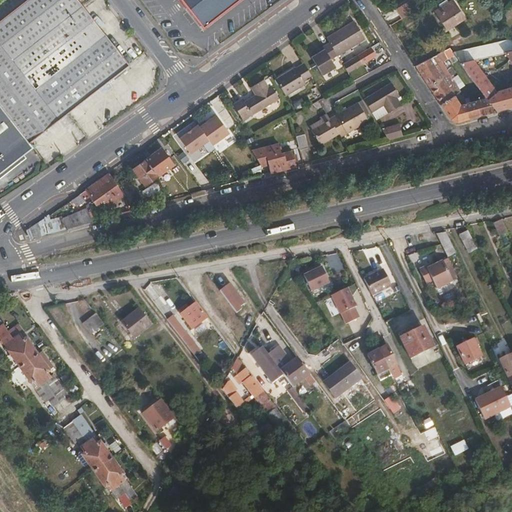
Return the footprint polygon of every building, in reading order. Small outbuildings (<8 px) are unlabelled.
[(26,0),(0,21),(0,105),(29,143),(129,66),(77,0),(26,0)] [(181,0),(204,29),(240,0),(181,0)] [(402,19),(417,10),(410,0),(409,0),(396,9),(402,19)] [(451,0),(449,2),(441,7),(434,12),(446,31),(465,18),(453,0),(451,0)] [(353,21),(326,37),(329,43),(337,55),(337,56),(365,39),(353,21)] [(505,53),(511,51),(511,38),(452,52),(458,60),(460,63),(474,60),(505,53)] [(337,55),(329,43),(323,46),(325,49),(319,53),(311,57),(323,76),(336,67),(331,59),(337,55)] [(458,60),(452,52),(449,48),(415,66),(451,120),(457,122),(480,116),(488,114),(479,100),(472,101),(468,103),(466,98),(460,89),(465,86),(458,76),(455,78),(454,75),(455,74),(451,68),(453,66),(452,64),(458,60)] [(343,65),(348,74),(364,64),(358,55),(343,65)] [(496,111),(509,108),(504,89),(497,91),(491,84),(474,60),(460,63),(485,98),(496,111)] [(295,68),(276,80),(286,96),(305,84),(304,82),(312,77),(303,63),(296,68),(295,68)] [(242,99),(233,104),(243,121),(280,99),(272,85),(269,87),(264,79),(250,88),(255,95),(244,102),(242,99)] [(364,99),(376,120),(388,113),(388,114),(402,105),(397,98),(400,96),(391,83),(364,99)] [(488,114),(496,111),(485,98),(479,100),(488,114)] [(339,134),(340,138),(369,121),(358,102),(329,119),(339,134)] [(0,173),(33,148),(29,143),(0,105),(0,173)] [(218,112),(179,137),(191,156),(230,131),(218,112)] [(339,134),(329,119),(328,117),(327,114),(320,118),(322,121),(324,124),(312,131),(320,145),(339,134)] [(310,128),(312,131),(324,124),(322,121),(310,128)] [(389,140),(403,136),(402,134),(400,124),(382,129),(389,140)] [(295,133),(300,150),(309,148),(304,130),(295,133)] [(268,165),(270,173),(297,166),(293,151),(281,154),(279,144),(252,151),(261,166),(268,165)] [(162,148),(132,169),(145,187),(174,165),(162,148)] [(77,208),(84,202),(90,198),(101,213),(125,196),(109,173),(72,200),(77,208)] [(84,202),(93,222),(105,219),(101,213),(90,198),(84,202)] [(27,230),(31,239),(93,222),(86,208),(62,219),(61,216),(54,218),(50,219),(49,215),(41,221),(27,230)] [(508,233),(502,219),(494,223),(500,237),(508,233)] [(445,231),(436,233),(441,244),(448,257),(456,253),(445,231)] [(478,249),(468,231),(459,236),(469,254),(478,249)] [(437,289),(458,279),(448,258),(434,265),(427,268),(426,266),(419,269),(427,285),(433,282),(437,289)] [(322,266),(304,274),(312,291),(330,283),(322,266)] [(383,269),(364,279),(372,295),(391,286),(383,269)] [(230,283),(221,290),(237,312),(242,308),(241,306),(245,303),(230,283)] [(362,317),(348,287),(331,295),(346,325),(362,317)] [(189,308),(182,313),(180,315),(192,330),(207,318),(196,302),(189,308)] [(179,310),(182,313),(189,308),(186,305),(179,310)] [(138,309),(121,322),(134,338),(151,325),(138,309)] [(91,334),(104,324),(96,313),(83,323),(91,334)] [(173,315),(167,320),(195,356),(201,351),(173,315)] [(58,389),(61,386),(53,375),(51,377),(47,372),(54,367),(42,351),(38,353),(26,336),(23,338),(20,333),(13,338),(10,333),(8,331),(3,323),(0,325),(0,339),(45,403),(49,400),(53,407),(65,398),(63,396),(58,389)] [(19,323),(8,331),(10,333),(13,338),(20,333),(23,331),(24,330),(19,323)] [(423,326),(399,338),(410,359),(434,347),(423,326)] [(474,339),(456,347),(465,365),(482,356),(477,345),(480,343),(477,337),(474,339)] [(385,391),(396,385),(389,370),(398,365),(387,345),(367,355),(385,391)] [(270,373),(277,367),(266,351),(258,357),(270,373)] [(507,378),(511,375),(511,353),(499,360),(507,378)] [(293,387),(310,374),(297,357),(280,370),(293,387)] [(222,390),(238,410),(254,398),(263,391),(241,363),(234,372),(238,377),(241,381),(251,394),(243,401),(228,382),(222,390)] [(350,363),(323,383),(335,398),(362,378),(350,363)] [(379,394),(384,401),(400,393),(396,385),(385,391),(379,394)] [(66,393),(61,386),(58,389),(63,396),(66,393)] [(501,386),(474,399),(484,420),(511,407),(501,386)] [(263,391),(254,398),(269,417),(273,414),(280,424),(285,420),(263,391)] [(161,401),(142,414),(156,432),(174,419),(161,401)] [(249,409),(241,415),(248,423),(255,417),(249,409)] [(124,493),(131,488),(122,475),(124,473),(100,440),(98,442),(94,436),(96,435),(81,414),(63,427),(74,443),(76,441),(84,451),(77,456),(84,466),(88,463),(105,487),(107,485),(117,498),(124,493)] [(160,441),(167,450),(171,446),(167,439),(165,441),(163,438),(160,441)] [(451,446),(453,454),(467,450),(465,442),(451,446)] [(137,496),(131,488),(124,493),(130,501),(137,496)]
